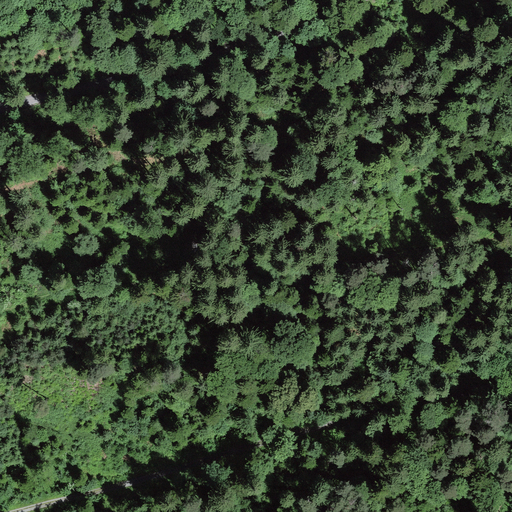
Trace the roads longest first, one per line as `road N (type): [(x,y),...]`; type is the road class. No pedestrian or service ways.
road 1 (track): [(511,383),(375,410),(10,511)]
road 2 (track): [(0,107),(210,56),(359,0)]
road 3 (track): [(200,0),(0,36)]
